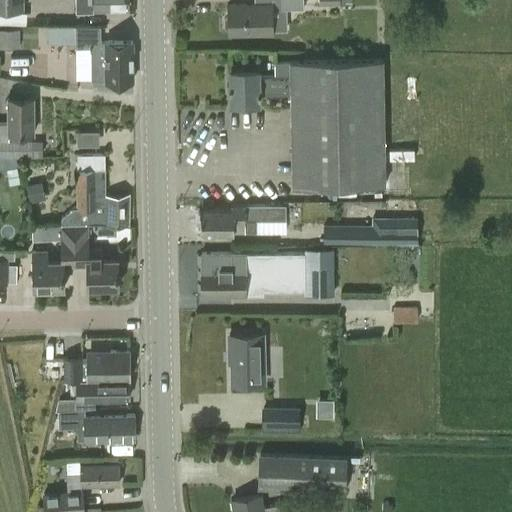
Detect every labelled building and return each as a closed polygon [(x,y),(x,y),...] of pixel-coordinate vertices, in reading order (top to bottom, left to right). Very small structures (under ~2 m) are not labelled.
[(0,0),(0,22),(23,23),(22,0),(0,0)] [(92,0),(92,13),(129,13),(128,0),(92,0)] [(253,0),(253,5),(227,5),(228,33),(271,32),(270,10),(304,9),(303,0),(253,0)] [(75,41),(76,24),(50,23),(49,41),(75,41)] [(132,81),(132,42),(100,42),(100,27),(76,27),(76,49),(91,49),(91,81),(132,81)] [(0,48),(20,49),(20,29),(0,29),(0,48)] [(385,184),(382,61),(290,63),(275,63),(275,77),(258,77),(258,71),(230,72),(230,103),(259,103),(259,95),(290,94),(292,186),(385,184)] [(0,156),(16,157),(42,156),(41,140),(9,141),(8,134),(35,134),(34,98),(9,99),(9,121),(0,121),(0,156)] [(61,217),(61,224),(76,224),(75,225),(88,225),(128,225),(128,195),(105,195),(105,170),(104,153),(77,153),(78,170),(78,207),(73,207),(61,217)] [(0,178),(19,175),(16,157),(0,156),(0,178)] [(214,232),(233,231),(233,230),(256,231),(256,221),(286,221),(286,205),(244,205),(230,205),(230,209),(201,210),(201,232),(214,232)] [(416,241),(416,219),(383,219),(374,225),(325,225),(325,240),(416,241)] [(62,226),(63,261),(48,261),(48,251),(34,251),(35,289),(65,289),(64,265),(76,265),(75,225),(62,226)] [(103,259),(103,250),(89,250),(88,237),(88,225),(75,225),(76,265),(88,265),(89,288),(119,287),(118,259),(103,259)] [(201,296),(245,295),(263,295),(262,289),(304,289),(304,294),(333,294),(333,249),(304,249),(304,253),(201,253),(201,296)] [(417,307),(393,307),(393,322),(418,322),(417,307)] [(230,356),(232,356),(233,384),(264,383),(263,334),(230,334),(230,356)] [(64,382),(77,381),(91,381),(91,382),(129,381),(128,351),(109,351),(109,357),(76,357),(63,357),(64,382)] [(91,382),(91,381),(77,381),(77,399),(129,398),(129,381),(91,382)] [(62,398),(58,412),(74,412),(74,403),(70,398),(62,398)] [(301,409),(301,407),(261,407),(261,426),(300,426),(300,424),(301,409)] [(74,412),(58,412),(58,428),(77,428),(77,442),(85,442),(134,440),(134,417),(85,419),(85,411),(74,412)] [(258,453),(257,489),(346,493),(348,457),(258,453)] [(68,489),(40,492),(41,511),(84,511),(82,486),(118,485),(118,465),(79,466),(79,472),(66,473),(68,489)] [(278,511),(278,505),(261,508),(259,496),(232,501),(233,511),(278,511)]
